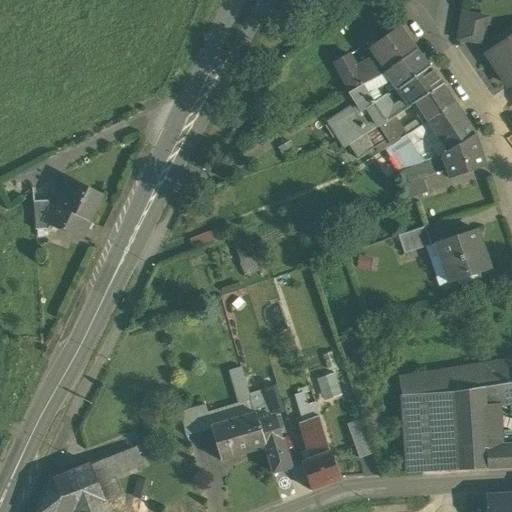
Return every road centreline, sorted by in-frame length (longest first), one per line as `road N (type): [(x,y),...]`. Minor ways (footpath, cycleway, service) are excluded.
road 1 (primary): [(0,505),(252,0)]
road 2 (residential): [(511,485),(337,498),(301,511)]
road 3 (residential): [(511,186),(502,152),(435,45),(427,0)]
